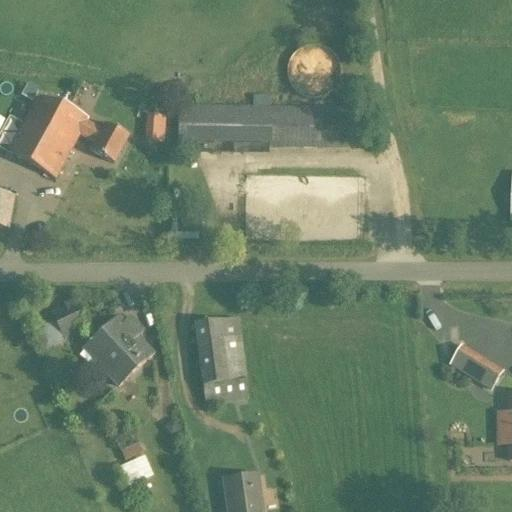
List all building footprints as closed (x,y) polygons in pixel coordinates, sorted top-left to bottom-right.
[(337,82),(338,73),(337,64),(332,57),(325,51),(317,48),(307,48),(299,51),(292,57),(287,65),(286,73),(287,82),(292,90),(299,96),(308,99),(317,99),(325,96),(332,90),(337,82)] [(7,156),(28,167),(50,127),(59,130),(62,124),(65,126),(71,115),(38,99),(7,156)] [(347,151),(348,110),(177,108),(177,157),(268,157),(268,150),(347,151)] [(101,132),(96,129),(86,124),(87,122),(71,115),(65,126),(62,124),(59,130),(50,127),(28,167),(54,181),(79,137),(93,145),(89,153),(113,166),(128,138),(104,126),(101,132)] [(145,116),(144,141),(166,142),(166,117),(145,116)] [(0,229),(9,231),(15,198),(0,194),(0,229)] [(62,341),(87,329),(74,302),(49,314),(62,341)] [(118,389),(154,356),(138,339),(144,333),(137,326),(131,332),(119,318),(83,351),(118,389)] [(201,389),(246,382),(240,338),(222,340),(220,323),(193,326),(201,389)] [(480,387),(490,393),(501,376),(491,370),(480,387)] [(511,463),(511,399),(511,400),(511,415),(501,415),(500,432),(511,432),(511,463)] [(122,461),(142,456),(135,431),(116,436),(122,461)] [(120,466),(129,487),(153,477),(144,456),(120,466)] [(226,511),(261,511),(257,477),(223,482),(226,511)]
